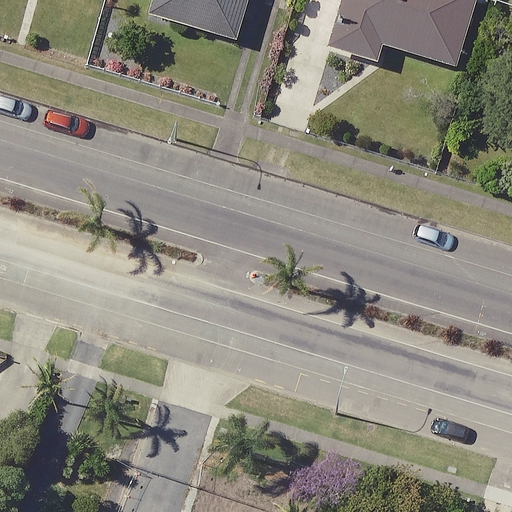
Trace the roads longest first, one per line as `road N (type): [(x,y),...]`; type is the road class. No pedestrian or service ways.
road 1 (secondary): [(511,397),(216,306)]
road 2 (secondary): [(240,230),(511,312)]
road 3 (secondary): [(0,157),(240,230)]
road 4 (secondary): [(216,306),(0,240)]
road 5 (residential): [(216,306),(145,511)]
